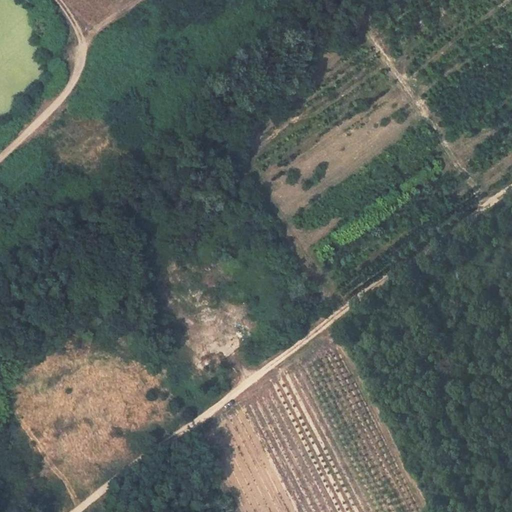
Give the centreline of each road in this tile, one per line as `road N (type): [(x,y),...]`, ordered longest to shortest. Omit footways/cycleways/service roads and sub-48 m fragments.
road 1 (track): [(78,511),(511,187)]
road 2 (track): [(144,0),(100,24),(67,88),(0,157)]
